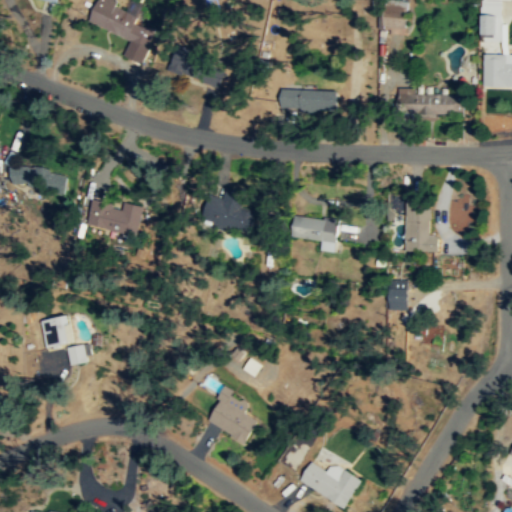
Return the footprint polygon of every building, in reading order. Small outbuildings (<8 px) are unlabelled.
[(98,0),(89,21),(131,39),(124,55),(141,63),(155,31),(136,23),(143,5),(131,0),(127,10),(117,5),(119,0),(98,0)] [(406,28),(409,2),(397,0),(389,0),(386,25),(406,28)] [(502,0),(480,0),(480,41),(502,41),(502,0)] [(207,80),(213,58),(181,49),(175,71),(207,80)] [(511,86),(511,55),(482,55),(483,87),(511,86)] [(415,92),(416,88),(398,87),(398,113),(463,115),(464,94),(415,92)] [(283,88),(282,109),(333,110),(334,89),(283,88)] [(6,184),(61,193),(65,172),(9,163),(6,184)] [(252,234),(260,207),(211,194),(203,220),(252,234)] [(405,251),(438,251),(438,234),(429,234),(430,194),(406,194),(405,251)] [(85,227),(135,233),(138,207),(88,201),(85,227)] [(339,219),(295,214),(292,235),(322,239),(321,249),(335,251),(339,219)] [(407,279),(389,279),(389,308),(407,308),(407,279)] [(46,346),(70,341),(66,322),(64,323),(62,314),(41,318),(46,346)] [(84,342),(67,346),(70,363),(88,360),(84,342)] [(206,418),(244,443),(259,420),(245,411),(250,403),(226,387),(206,418)] [(361,477),(331,462),(327,469),(310,460),(299,482),(347,506),(361,477)]
